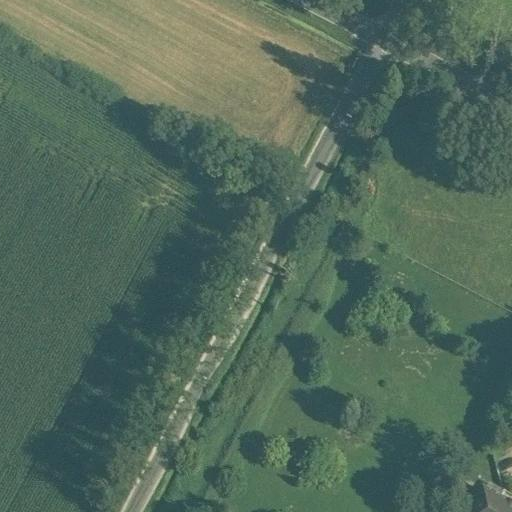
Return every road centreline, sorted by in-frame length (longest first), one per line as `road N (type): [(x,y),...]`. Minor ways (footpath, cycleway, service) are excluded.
road 1 (unclassified): [(385,41),(137,511)]
road 2 (secondary): [(511,110),(385,41)]
